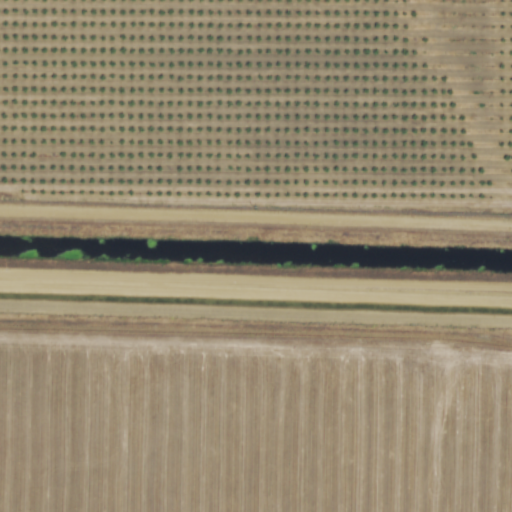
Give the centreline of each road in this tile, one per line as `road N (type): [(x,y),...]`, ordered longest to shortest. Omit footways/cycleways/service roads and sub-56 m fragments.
road 1 (track): [(511,296),(0,285)]
road 2 (track): [(0,212),(511,222)]
